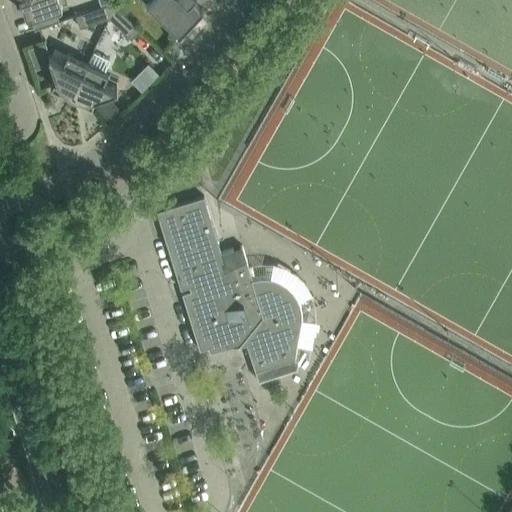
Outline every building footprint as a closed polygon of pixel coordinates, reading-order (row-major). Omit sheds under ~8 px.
[(20,0),(26,15),(30,13),(34,26),(33,27),(33,28),(58,20),(53,5),(67,1),(66,0),(20,0)] [(192,0),(149,0),(147,3),(177,33),(176,34),(177,35),(203,8),(202,7),(201,8),(192,0)] [(108,16),(111,2),(75,14),(79,26),(108,16)] [(111,2),(108,16),(130,37),(139,28),(111,2)] [(38,34),(39,44),(55,44),(55,34),(38,34)] [(91,50),(86,61),(70,94),(90,104),(95,94),(116,87),(116,85),(114,86),(102,80),(107,71),(104,70),(109,59),(91,50)] [(70,94),(86,61),(66,51),(62,60),(49,54),(49,52),(47,53),(55,74),(50,84),(70,94)] [(233,187),(246,194),(261,167),(248,160),(233,187)] [(294,356),(301,317),(301,313),(301,309),(300,305),(299,302),(298,298),(296,294),(294,291),(291,288),(289,285),(285,283),(282,281),(279,279),(275,277),(271,276),(267,276),(263,275),(259,275),(256,276),(252,277),(246,258),(224,270),(221,262),(224,261),(203,194),(156,209),(180,287),(189,284),(190,288),(181,291),(199,348),(207,345),(209,350),(246,342),(254,369),(294,356)]
